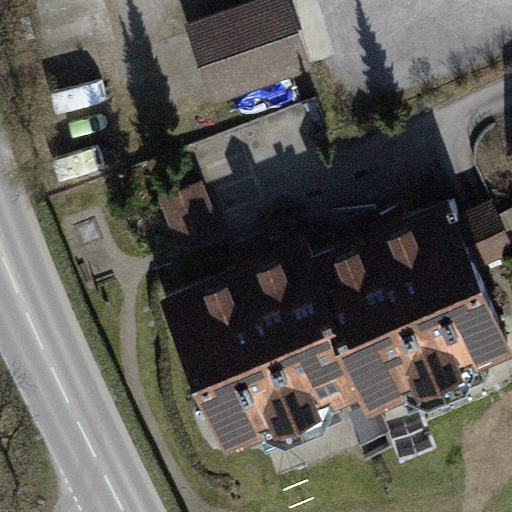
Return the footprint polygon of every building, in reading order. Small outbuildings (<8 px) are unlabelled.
[(281,0),(277,0),(197,28),(217,83),(301,55),(281,0)] [(201,180),(162,194),(176,232),(215,218),(201,180)] [(307,238),(304,239),(370,396),(508,339),(477,265),(511,250),(511,244),(494,201),(457,216),(453,207),(459,205),(455,197),(407,217),(401,203),(347,226),(353,239),(314,255),(307,238)] [(242,265),(167,296),(226,436),(361,379),(368,397),(370,396),(304,239),(288,246),(283,232),(236,252),(242,265)] [(355,416),(364,438),(381,431),(372,409),(355,416)]
